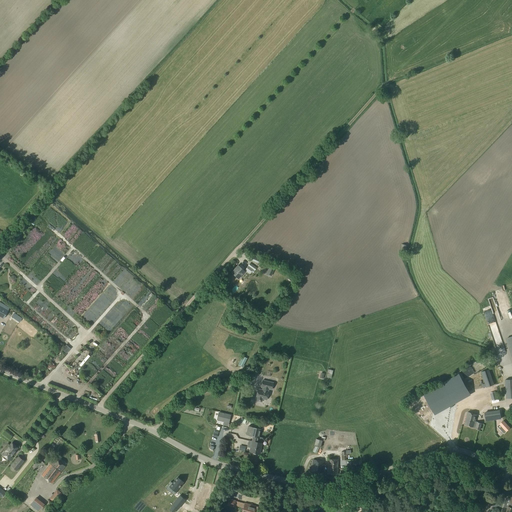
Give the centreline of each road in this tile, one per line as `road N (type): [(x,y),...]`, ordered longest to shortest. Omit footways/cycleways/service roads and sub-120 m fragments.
road 1 (unclassified): [(511,471),(447,449),(345,485),(298,484),(220,465),(0,369)]
road 2 (track): [(183,308),(389,79)]
road 3 (unknown): [(39,286),(72,249),(146,318),(76,400)]
road 4 (unknown): [(41,386),(84,332),(39,286)]
road 5 (track): [(98,409),(183,308)]
